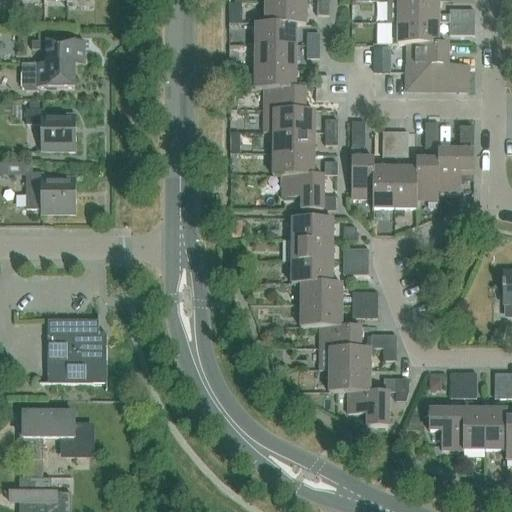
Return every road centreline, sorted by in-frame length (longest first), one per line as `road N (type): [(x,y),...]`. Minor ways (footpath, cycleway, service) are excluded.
road 1 (tertiary): [(182,251),(188,362),(202,396),(234,434),(350,502)]
road 2 (tertiary): [(181,0),(182,251)]
road 3 (residential): [(511,212),(494,207),(497,0)]
road 4 (residential): [(0,250),(182,251)]
